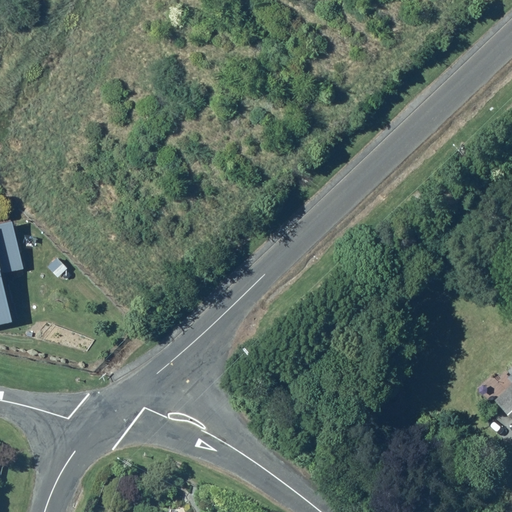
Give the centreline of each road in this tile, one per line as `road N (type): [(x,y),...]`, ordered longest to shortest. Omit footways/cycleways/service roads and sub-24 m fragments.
road 1 (residential): [(107,413),(204,332),(511,39)]
road 2 (unclassified): [(107,413),(145,407),(205,428),(323,511)]
